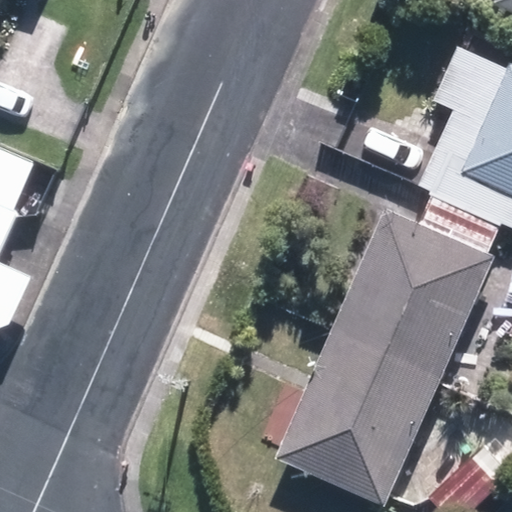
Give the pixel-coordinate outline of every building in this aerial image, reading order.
[(0,0),(0,27),(11,0),(0,0)] [(511,90),(479,166),(511,180),(511,90)] [(0,269),(4,259),(45,161),(0,141),(0,269)] [(506,255),(395,206),(311,393),(288,383),(262,441),(396,501),(506,255)] [(0,329),(25,322),(49,276),(4,259),(0,269),(0,329)]
